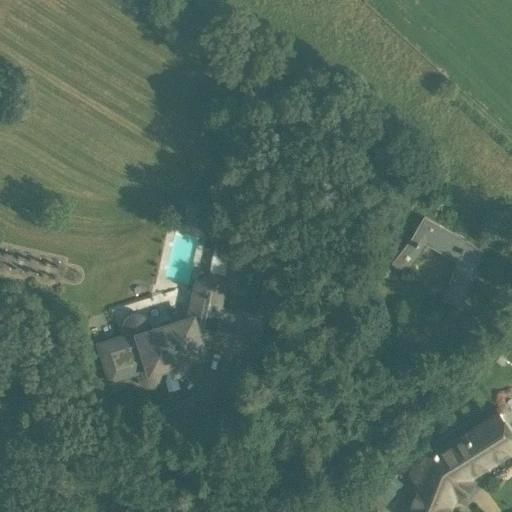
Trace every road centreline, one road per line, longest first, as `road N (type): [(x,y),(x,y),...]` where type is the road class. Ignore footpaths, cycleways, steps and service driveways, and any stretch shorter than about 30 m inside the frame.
road 1 (unclassified): [(161,511),(60,440),(0,410)]
road 2 (unclassified): [(111,511),(0,446)]
